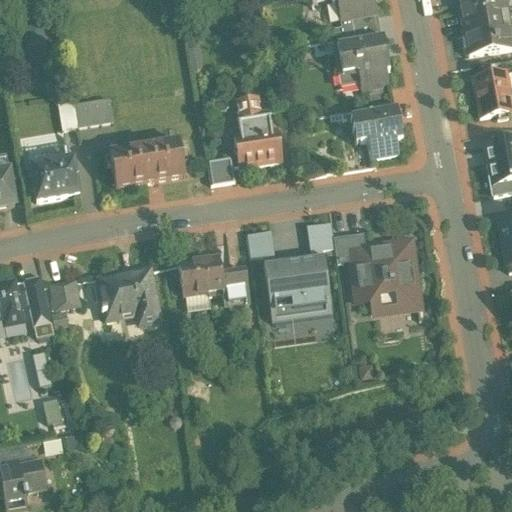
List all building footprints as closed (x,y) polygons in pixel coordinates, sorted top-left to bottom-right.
[(330,0),(332,8),(347,5),(351,24),(375,20),(377,19),(375,5),(377,4),(376,0),(330,0)] [(457,0),(465,38),(469,60),(511,53),(511,42),(504,0),(457,0)] [(332,8),(327,9),(330,27),(340,25),(340,26),(351,24),(347,5),(332,8)] [(375,20),(351,24),(354,40),(355,46),(379,42),(375,20)] [(379,42),(355,46),(354,40),(335,44),(342,79),(357,76),(362,97),(386,92),(389,92),(386,76),(389,75),(383,41),(379,42)] [(506,77),(473,83),(480,122),(497,119),(497,124),(508,122),(507,117),(511,116),(511,111),(509,94),(506,79),(506,77)] [(386,92),(362,97),(366,119),(390,114),(386,92)] [(72,100),(57,103),(62,134),(77,132),(73,108),(72,100)] [(109,103),(73,108),(77,132),(113,126),(109,103)] [(256,103),(236,106),(239,121),(237,122),(240,139),(234,140),(239,172),(282,166),(277,133),(271,134),(268,117),(259,118),(256,103)] [(366,119),(350,121),(355,149),(367,146),(370,166),(399,160),(396,146),(402,144),(396,113),(390,114),(366,119)] [(179,144),(109,156),(116,192),(185,181),(179,144)] [(511,144),(485,150),(492,189),(493,189),(495,200),(511,196),(511,144)] [(231,162),(207,166),(211,190),(235,186),(231,162)] [(73,163),(31,170),(37,205),(79,198),(73,163)] [(9,174),(0,175),(0,211),(15,209),(9,174)] [(511,220),(498,223),(507,268),(508,268),(509,277),(511,276),(511,220)] [(274,235),(246,236),(247,261),(275,260),(274,235)] [(410,246),(365,252),(363,238),(333,242),(337,268),(352,266),(353,275),(349,275),(350,282),(354,282),(357,304),(380,301),(382,317),(417,312),(419,326),(421,325),(416,291),(420,290),(417,270),(413,271),(410,246)] [(219,261),(178,267),(183,301),(208,298),(208,301),(222,299),(224,310),(244,307),(239,277),(221,279),(219,261)] [(322,261),(263,269),(271,328),(330,320),(322,261)] [(124,277),(98,282),(104,314),(101,315),(101,318),(105,318),(107,327),(127,323),(126,321),(139,319),(138,313),(156,310),(153,296),(155,295),(153,287),(151,287),(149,276),(125,281),(124,277)] [(41,281),(23,285),(30,315),(47,311),(41,281)] [(13,287),(0,289),(0,322),(5,321),(6,329),(22,326),(20,316),(23,315),(20,298),(16,299),(13,287)] [(75,287),(51,291),(55,314),(79,310),(75,287)] [(58,402),(44,405),(48,427),(63,424),(58,402)] [(27,449),(0,453),(0,473),(5,473),(4,467),(18,464),(18,466),(29,463),(27,449)] [(18,464),(4,467),(5,473),(0,473),(0,502),(3,502),(5,511),(27,511),(25,503),(27,502),(26,497),(39,495),(36,481),(43,480),(41,466),(19,470),(18,466),(18,464)]
